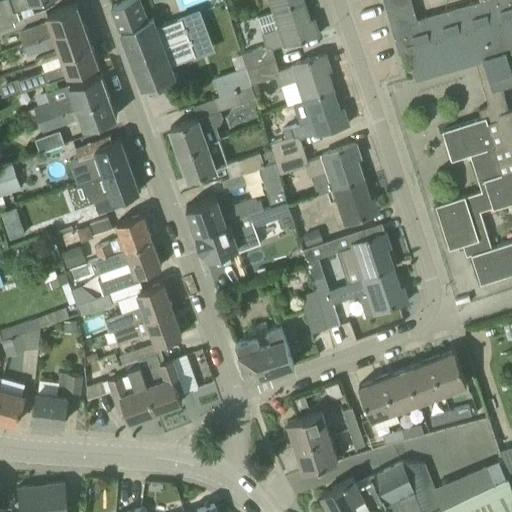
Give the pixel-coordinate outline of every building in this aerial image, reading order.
[(11,11),(32,4),(45,0),(44,0),(0,0),(0,29),(15,24),(14,21),(11,11)] [(188,37),(182,22),(181,17),(156,27),(153,18),(147,20),(139,0),(126,0),(112,6),(132,58),(188,37)] [(259,15),(265,31),(261,32),(265,45),(243,53),(247,66),(248,67),(275,58),(272,49),(286,45),(320,34),(315,20),(311,22),(304,0),(274,10),(259,15)] [(270,0),(274,10),(304,0),(270,0)] [(511,84),(511,68),(506,50),(511,47),(511,0),(481,0),(467,4),(466,7),(466,8),(462,9),(462,6),(461,6),(461,9),(458,10),(458,9),(456,8),(441,12),(439,14),(440,16),(432,18),(431,15),(430,15),(431,18),(428,19),(427,18),(425,16),(416,19),(410,0),(385,0),(400,51),(407,48),(416,78),(418,77),(417,75),(445,67),(446,69),(448,69),(447,66),(475,58),(475,61),(476,61),(486,95),(504,90),(503,87),(511,84)] [(84,22),(77,3),(48,13),(51,22),(21,33),(24,42),(84,22)] [(92,44),(84,22),(24,42),(28,54),(58,43),(62,54),(92,44)] [(188,37),(132,58),(142,86),(174,75),(169,62),(193,52),(192,49),(188,37)] [(49,81),(98,63),(92,44),(62,54),(42,61),(45,69),(18,79),(22,90),(49,81)] [(334,88),(327,67),(330,66),(326,52),(278,68),(275,58),(248,67),(252,82),(251,83),(252,84),(255,96),(261,94),(257,81),(275,74),(279,85),(297,79),(304,98),(334,88)] [(252,82),(248,67),(247,66),(213,77),(219,95),(237,89),(252,84),(251,83),(252,82)] [(109,93),(102,72),(70,83),(46,91),(50,101),(34,106),(35,107),(24,111),(28,121),(109,93)] [(256,97),(255,96),(252,84),(237,89),(242,101),(242,103),(256,97)] [(341,111),(334,88),(304,98),(310,119),(291,125),(294,134),(270,142),(275,157),(304,147),(302,139),(349,123),(345,109),(341,111)] [(219,95),(216,97),(220,109),(242,101),(237,89),(219,95)] [(511,107),(504,110),(500,97),(505,95),(504,90),(486,95),(489,105),(479,108),(479,109),(480,109),(483,116),(443,129),(452,159),(474,151),(476,159),(472,160),(482,190),(465,195),(465,194),(436,204),(450,247),(469,241),(473,253),(471,253),(481,282),(511,272),(511,240),(492,246),(480,210),(493,206),(494,207),(511,201),(511,107)] [(117,115),(109,93),(28,121),(28,122),(38,118),(42,129),(66,121),(68,124),(75,121),(74,118),(81,116),(85,127),(117,115)] [(223,117),(220,109),(198,117),(170,127),(179,151),(207,141),(219,137),(214,125),(220,123),(223,117)] [(35,138),(40,151),(65,142),(60,130),(35,138)] [(94,177),(105,173),(130,164),(121,138),(113,141),(111,135),(110,135),(110,136),(76,148),(81,160),(87,157),(94,177)] [(219,137),(207,141),(179,151),(188,177),(228,163),(219,137)] [(334,188),(363,178),(356,155),(360,153),(356,142),(308,158),(304,147),(275,157),(280,173),(305,165),(309,176),(311,175),(328,170),(334,188)] [(271,149),(261,152),(265,164),(275,161),(271,149)] [(259,166),(265,164),(261,152),(261,151),(238,160),(237,159),(231,161),(236,174),(243,172),(259,166)] [(21,188),(12,161),(0,164),(0,205),(6,203),(2,195),(21,188)] [(287,199),(275,161),(265,164),(259,166),(271,204),(286,199),(287,199)] [(86,200),(94,198),(99,211),(132,199),(133,200),(134,200),(131,194),(139,191),(130,164),(105,173),(94,177),(80,182),(86,200)] [(243,172),(236,174),(231,176),(230,176),(222,179),(226,191),(248,183),(243,172)] [(375,200),(371,202),(363,178),(334,188),(346,223),(379,212),(375,200)] [(249,212),(265,206),(262,197),(256,199),(255,195),(222,208),(217,195),(186,206),(195,231),(229,219),(249,212)] [(294,222),(290,211),(286,199),(271,204),(265,206),(249,212),(229,219),(195,231),(202,251),(205,250),(208,257),(238,246),(239,250),(260,243),(253,225),(277,216),(281,227),(294,222)] [(17,206),(1,211),(10,237),(25,232),(17,206)] [(95,246),(99,258),(152,238),(143,212),(117,222),(122,235),(118,237),(118,238),(95,246)] [(109,217),(89,224),(93,235),(113,228),(109,217)] [(75,218),(57,220),(59,237),(77,235),(75,218)] [(307,261),(310,270),(317,267),(314,258),(337,250),(347,282),(393,267),(385,244),(389,242),(385,231),(366,237),(363,228),(303,248),(307,261)] [(306,234),(309,244),(323,239),(320,230),(306,234)] [(135,273),(111,282),(114,290),(140,281),(138,274),(161,265),(152,238),(99,258),(95,259),(100,272),(131,261),(135,273)] [(62,250),(63,254),(67,268),(86,262),(80,244),(62,250)] [(324,290),(317,292),(328,327),(340,323),(334,306),(344,302),(343,299),(358,294),(365,315),(408,300),(405,289),(401,290),(393,267),(347,282),(324,290)] [(114,290),(117,300),(138,292),(142,304),(105,318),(109,331),(172,308),(163,282),(143,289),(140,281),(114,290)] [(328,327),(317,292),(316,289),(300,294),(312,333),(328,327)] [(107,305),(103,293),(91,298),(95,309),(107,305)] [(11,336),(41,325),(69,315),(66,307),(0,329),(0,340),(2,339),(11,336)] [(152,331),(157,343),(182,334),(172,308),(109,331),(113,330),(117,339),(118,343),(152,331)] [(75,319),(63,319),(64,329),(76,329),(75,319)] [(254,377),(294,363),(281,324),(268,329),(272,338),(260,342),(257,333),(236,341),(239,350),(238,350),(246,372),(254,377)] [(41,325),(11,336),(17,351),(26,348),(38,347),(41,325)] [(108,343),(117,339),(113,330),(109,331),(105,332),(108,343)] [(17,351),(11,336),(2,339),(8,354),(17,351)] [(431,358),(443,391),(467,382),(455,349),(431,358)] [(156,352),(138,359),(147,384),(146,385),(155,410),(182,401),(179,393),(185,391),(185,390),(184,390),(172,357),(160,361),(156,352)] [(431,358),(407,366),(419,400),(443,391),(431,358)] [(147,384),(138,359),(125,364),(127,369),(128,368),(129,371),(135,389),(126,392),(121,375),(108,380),(121,413),(120,413),(120,414),(126,411),(129,419),(155,410),(146,385),(147,384)] [(88,398),(107,391),(97,360),(85,364),(88,398)] [(383,375),(396,409),(419,400),(407,366),(383,375)] [(61,372),(60,381),(40,379),(39,392),(37,391),(34,419),(63,423),(67,395),(79,397),(82,375),(61,372)] [(359,384),(371,418),(396,409),(383,375),(359,384)] [(0,386),(0,418),(16,423),(24,395),(22,394),(25,384),(3,377),(0,386)] [(305,395),(296,398),(299,408),(309,405),(305,395)] [(468,404),(450,409),(452,419),(471,414),(468,404)] [(349,428),(358,425),(352,406),(342,409),(349,428)] [(433,424),(452,419),(450,409),(431,414),(433,424)] [(296,446),(330,435),(322,410),(288,421),(296,446)] [(421,423),(402,428),(405,437),(424,432),(421,423)] [(358,425),(349,428),(356,447),(365,443),(358,425)] [(385,442),(405,437),(402,428),(383,433),(385,442)] [(338,459),(330,435),(296,446),(303,470),(338,459)] [(511,452),(502,456),(508,474),(511,487),(511,452)] [(371,511),(390,502),(414,489),(421,508),(423,511),(511,511),(511,487),(508,474),(441,507),(425,462),(403,460),(357,484),(353,476),(322,493),(332,511),(371,511)] [(18,486),(20,511),(68,511),(65,480),(46,483),(47,487),(35,488),(34,484),(18,486)] [(394,511),(412,511),(421,508),(414,489),(390,502),(394,511)]
